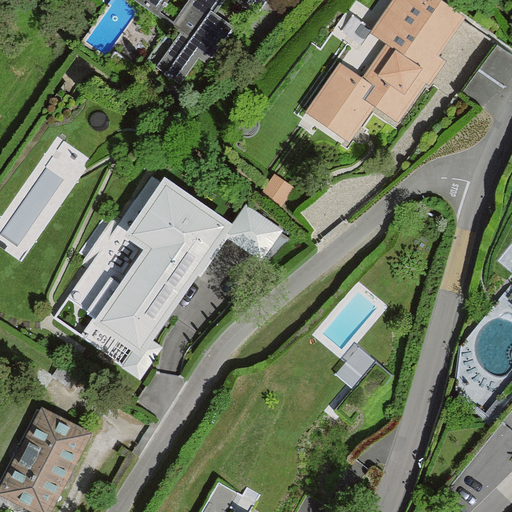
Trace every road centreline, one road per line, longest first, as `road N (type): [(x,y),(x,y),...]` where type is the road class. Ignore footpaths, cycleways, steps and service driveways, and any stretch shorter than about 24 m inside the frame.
road 1 (residential): [(484,183),(441,178),(410,188),(235,335),(120,511)]
road 2 (residential): [(383,511),(484,183)]
